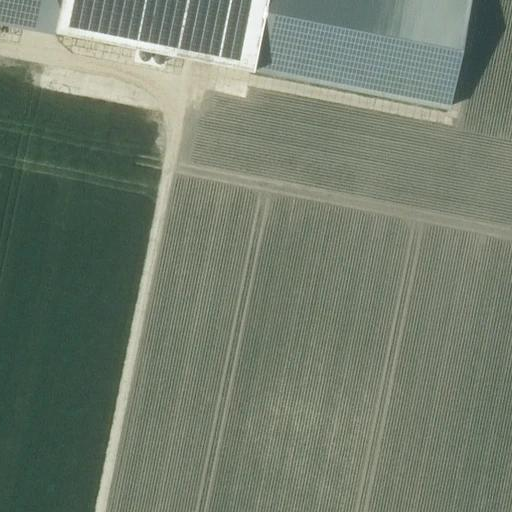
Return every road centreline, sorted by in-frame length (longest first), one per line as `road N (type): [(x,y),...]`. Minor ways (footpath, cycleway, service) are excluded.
road 1 (track): [(0,38),(451,120),(475,0)]
road 2 (track): [(98,511),(186,75)]
